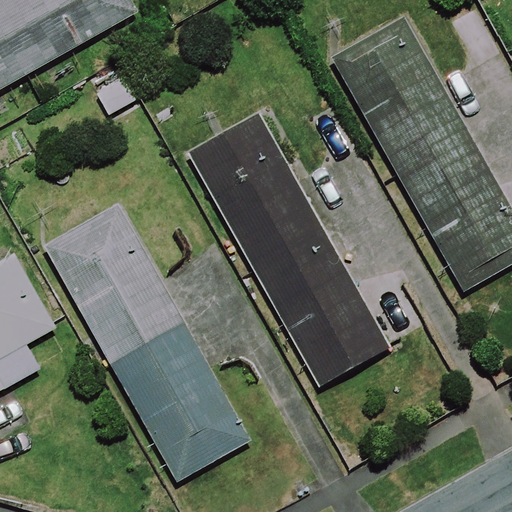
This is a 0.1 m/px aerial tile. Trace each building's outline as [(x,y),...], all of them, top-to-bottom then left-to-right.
[(0,0),(0,92),(136,18),(126,0),(0,0)] [(511,266),(511,223),(401,26),(332,65),(461,295),(511,266)] [(385,353),(262,120),(191,158),(313,391),(385,353)] [(251,445),(119,206),(45,247),(177,486),(251,445)] [(0,361),(54,331),(14,259),(0,266),(0,393),(3,391),(0,385),(0,361)]
